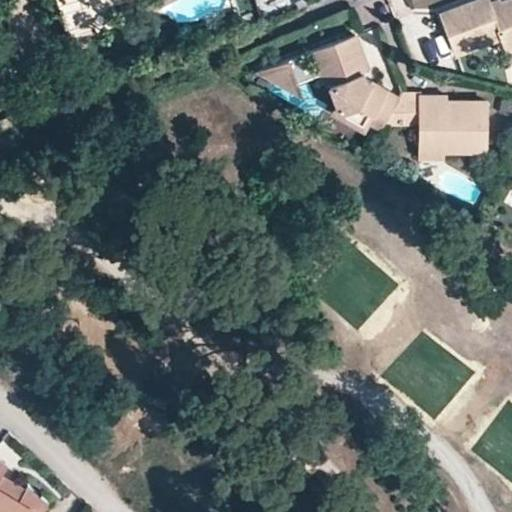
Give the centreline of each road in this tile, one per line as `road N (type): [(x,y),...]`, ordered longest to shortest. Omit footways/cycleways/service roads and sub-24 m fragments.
road 1 (track): [(366,511),(234,362),(58,230),(0,218)]
road 2 (track): [(0,122),(320,0)]
road 3 (track): [(114,511),(0,407)]
